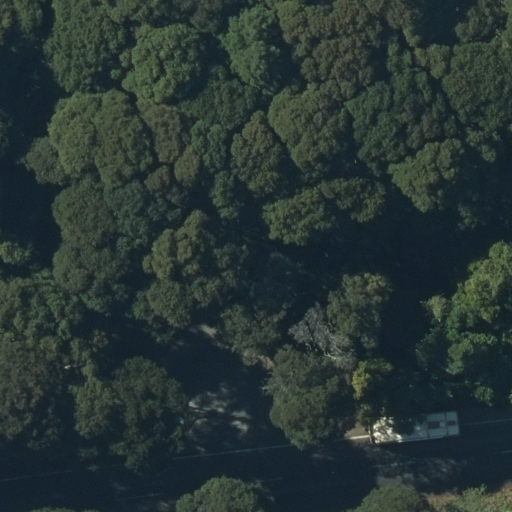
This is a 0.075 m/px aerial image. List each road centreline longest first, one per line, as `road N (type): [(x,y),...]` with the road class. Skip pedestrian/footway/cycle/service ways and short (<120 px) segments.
road 1 (residential): [(95,511),(511,455)]
road 2 (track): [(358,476),(0,276)]
